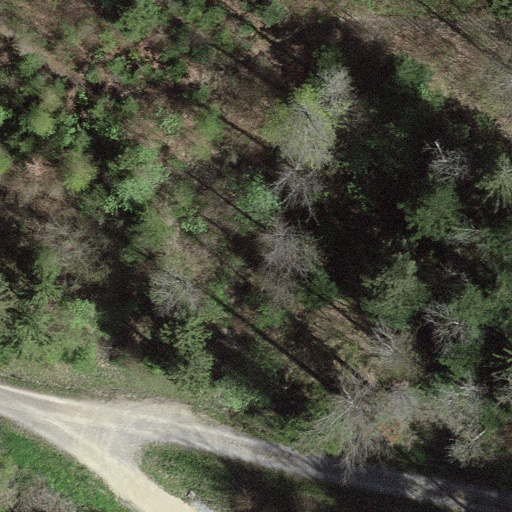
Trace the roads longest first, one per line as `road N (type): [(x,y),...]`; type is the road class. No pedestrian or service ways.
road 1 (track): [(511,511),(0,393)]
road 2 (track): [(166,511),(89,452),(69,412)]
